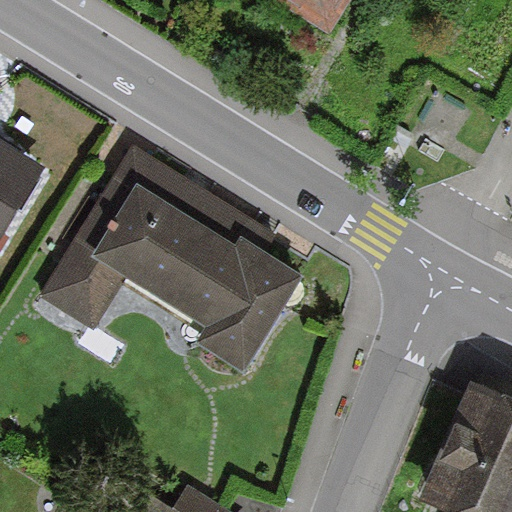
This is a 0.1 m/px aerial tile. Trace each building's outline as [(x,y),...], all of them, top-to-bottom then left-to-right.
[(345,0),(256,0),(322,39),(345,0)] [(347,259),(134,141),(44,303),(112,340),(153,268),(245,319),(220,364),(272,393),(347,259)] [(0,225),(29,176),(0,158),(0,225)] [(511,230),(502,248),(511,253),(511,230)] [(511,511),(511,418),(469,400),(425,503),(445,511),(511,511)] [(0,511),(22,467),(0,457),(0,511)] [(213,511),(164,482),(145,511),(213,511)]
